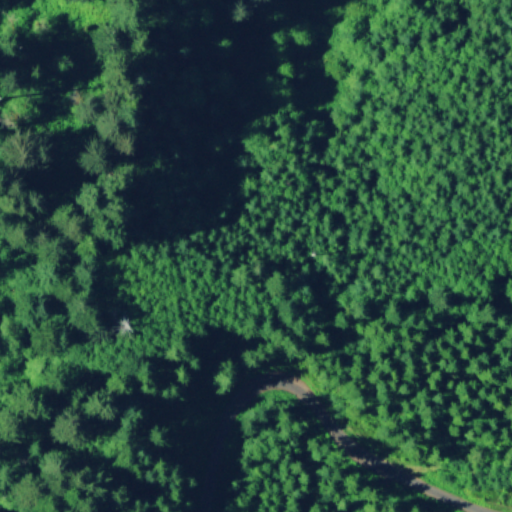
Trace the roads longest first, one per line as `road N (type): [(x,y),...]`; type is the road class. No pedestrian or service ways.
road 1 (track): [(466,511),(511,485),(408,289),(240,289),(32,237)]
road 2 (track): [(200,511),(217,423),(281,383),(335,429),(474,511)]
